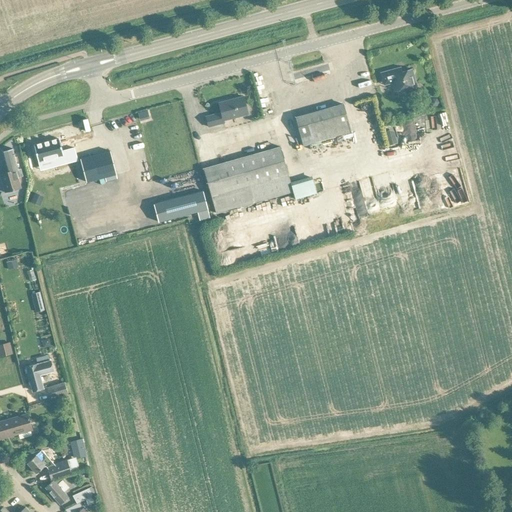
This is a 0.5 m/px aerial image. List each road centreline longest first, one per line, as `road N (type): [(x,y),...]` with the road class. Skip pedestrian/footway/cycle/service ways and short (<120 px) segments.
road 1 (secondary): [(90,67),(305,7)]
road 2 (unclassified): [(99,102),(314,44)]
road 3 (unclassified): [(314,44),(478,0)]
